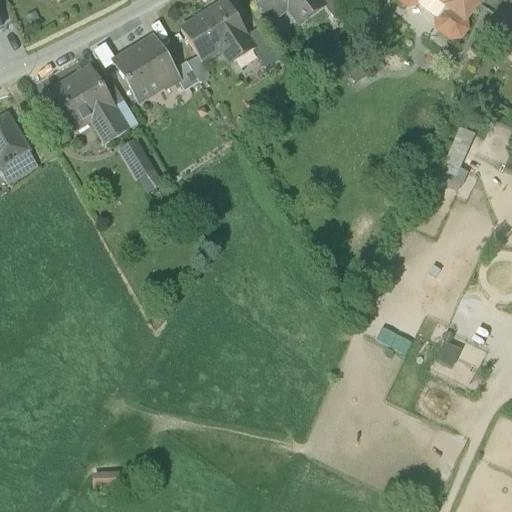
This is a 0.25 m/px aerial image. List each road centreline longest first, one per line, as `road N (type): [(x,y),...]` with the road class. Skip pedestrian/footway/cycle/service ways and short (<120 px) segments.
road 1 (unclassified): [(160,0),(0,80)]
road 2 (track): [(445,511),(500,389)]
